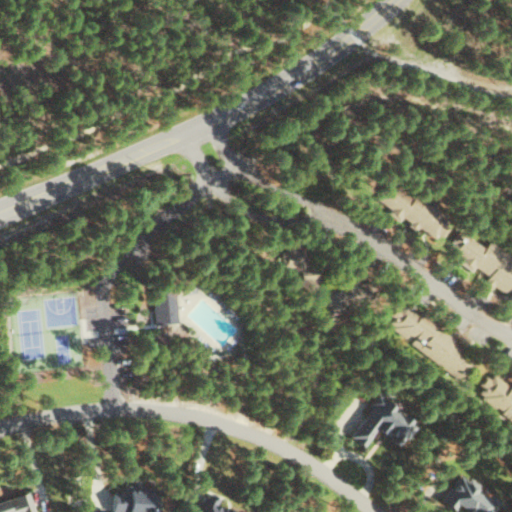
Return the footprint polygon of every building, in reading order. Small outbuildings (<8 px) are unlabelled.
[(376,199),(389,207),(386,212),(399,221),(401,218),(418,228),(419,226),(438,239),(451,220),(388,180),(376,199)] [(511,255),(489,240),(484,247),(459,230),(447,247),(462,257),(459,262),(470,270),(473,265),(488,275),(483,282),(492,288),(494,285),(504,292),(506,288),(511,292),(511,255)] [(282,267),(294,267),(294,283),(308,283),(308,245),(282,245),(282,267)] [(176,322),(175,289),(152,290),(153,323),(176,322)] [(461,378),(471,364),(459,356),(465,347),(398,303),(385,323),(409,339),(406,343),(461,378)] [(511,383),(489,369),(479,384),(484,388),(478,397),(511,419),(511,383)] [(349,436),(363,446),(376,429),(400,446),(417,424),(375,394),(368,403),(371,405),(349,436)] [(441,500),(455,510),(456,508),(462,511),(493,511),(500,502),(479,488),(480,486),(460,472),(441,500)] [(110,511),(156,511),(157,487),(124,485),(124,490),(112,490),(110,511)] [(0,499),(0,511),(29,511),(33,511),(26,490),(0,499)] [(196,511),(239,511),(240,511),(215,506),(217,498),(200,495),(196,511)]
